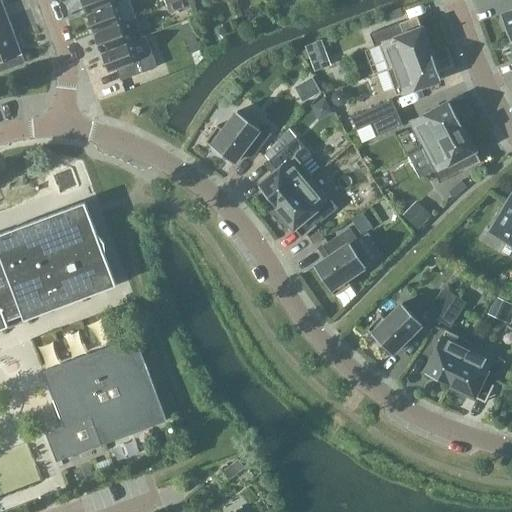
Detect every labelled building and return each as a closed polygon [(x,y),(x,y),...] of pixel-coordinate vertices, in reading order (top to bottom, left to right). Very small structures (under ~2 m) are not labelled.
[(80,0),(86,14),(122,0),(80,0)] [(93,33),(123,22),(134,18),(127,0),(122,0),(86,14),(93,33)] [(181,0),(166,6),(169,13),(184,8),(181,0)] [(511,10),(500,15),(509,41),(511,39),(511,10)] [(0,38),(13,33),(6,13),(0,15),(0,38)] [(123,22),(93,33),(100,52),(131,41),(141,37),(134,18),(123,22)] [(417,29),(404,34),(400,22),(369,34),(373,47),(381,44),(390,67),(390,68),(430,53),(424,36),(420,38),(417,29)] [(0,70),(24,62),(13,33),(0,38),(0,70)] [(100,52),(107,72),(115,69),(120,80),(156,67),(145,35),(141,37),(131,41),(100,52)] [(395,96),(440,79),(430,53),(390,68),(390,67),(385,69),(395,96)] [(297,106),(316,97),(308,80),(289,90),(297,106)] [(356,130),(369,124),(396,112),(390,99),(350,117),(356,130)] [(423,146),(461,126),(448,102),(410,122),(423,146)] [(260,125),(258,128),(236,111),(222,130),(216,125),(204,141),(233,163),(244,148),(254,155),(271,133),(260,125)] [(375,136),(402,124),(396,112),(369,124),(375,136)] [(466,144),(469,142),(461,126),(423,146),(435,169),(432,170),(439,183),(463,170),(458,159),(470,152),(466,144)] [(300,162),(310,154),(296,137),(268,161),(276,170),(257,186),(275,207),(308,179),(308,180),(312,177),(300,162)] [(325,199),(308,180),(308,179),(275,207),(287,221),(290,218),(296,225),(307,216),(315,226),(336,208),(327,197),(325,199)] [(493,227),(491,230),(511,242),(511,194),(501,213),(498,211),(489,225),(493,227)] [(97,233),(96,233),(84,201),(0,232),(0,327),(7,325),(7,324),(22,318),(23,319),(115,284),(103,252),(105,252),(104,241),(97,233)] [(354,241),(356,239),(349,227),(322,246),(328,256),(313,266),(333,296),(350,285),(346,279),(369,263),(354,241)] [(438,319),(454,295),(442,287),(426,312),(438,319)] [(449,327),(465,302),(454,295),(438,319),(449,327)] [(488,301),(479,319),(499,328),(507,309),(488,301)] [(391,354),(421,323),(401,303),(385,319),(380,314),(365,328),(391,354)] [(468,346),(470,342),(445,330),(424,372),(449,384),(467,346),(468,346)] [(134,336),(42,370),(63,425),(43,432),(54,461),(166,419),(134,336)] [(491,357),(468,346),(467,346),(449,384),(465,392),(466,389),(475,393),(481,380),(492,386),(505,360),(492,354),(491,357)] [(497,397),(491,419),(504,423),(510,400),(497,397)]
